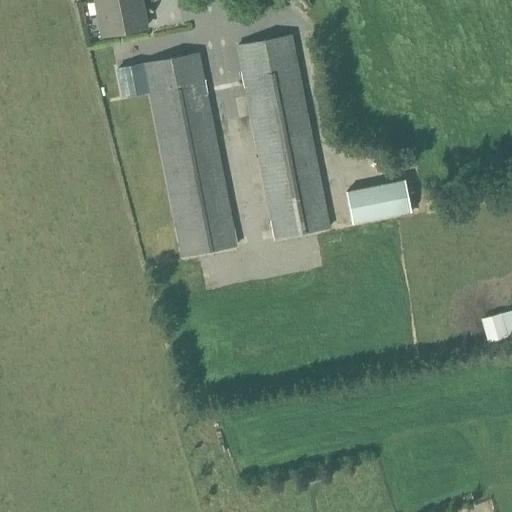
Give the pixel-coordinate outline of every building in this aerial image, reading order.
[(76,0),(80,20),(92,18),(89,0),(76,0)] [(101,15),(105,33),(144,26),(138,0),(92,0),(95,16),(101,15)] [(146,0),(147,8),(173,7),(172,0),(146,0)] [(273,239),(330,228),(292,34),(235,45),(273,239)] [(238,245),(199,52),(114,68),(120,99),(149,94),(181,257),(238,245)] [(339,178),(345,211),(405,199),(398,166),(339,178)] [(250,223),(264,221),(263,209),(249,211),(250,223)] [(511,276),(495,281),(506,335),(511,334),(511,276)] [(478,328),(499,325),(496,301),(475,304),(478,328)]
